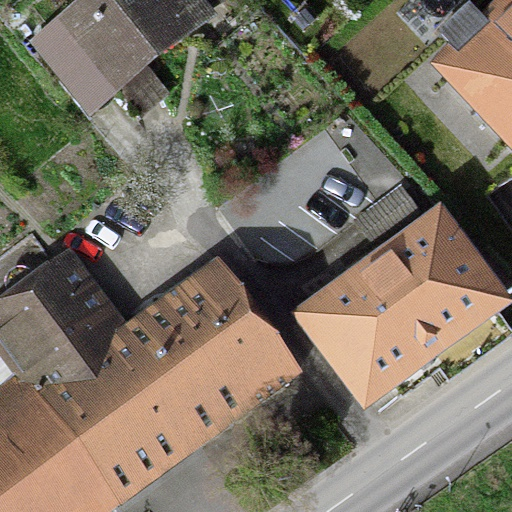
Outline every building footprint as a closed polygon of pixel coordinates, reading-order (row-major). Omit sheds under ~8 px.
[(161,4),(165,0),(98,0),(69,23),(118,85),(185,31),(161,4)] [(511,19),(453,75),(511,138),(511,19)] [(400,190),(356,223),(374,247),(418,214),(400,190)] [(440,369),(449,382),(511,336),(490,307),(511,290),(451,224),(436,235),(429,226),(415,236),(422,245),(314,324),(379,414),(440,369)] [(0,392),(20,378),(107,498),(281,370),(222,286),(131,352),(66,263),(0,311),(0,392)] [(0,511),(88,511),(105,500),(107,498),(20,378),(0,392),(0,511)]
